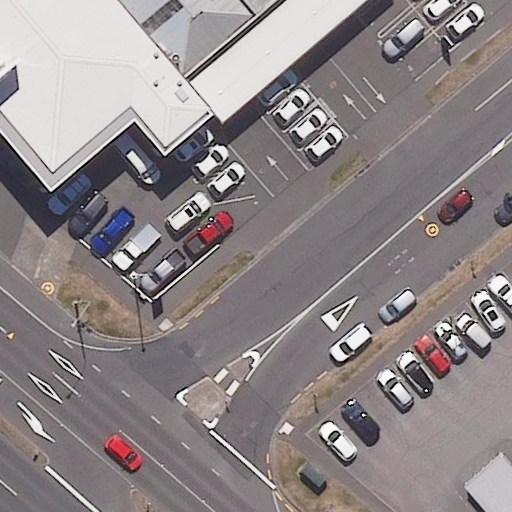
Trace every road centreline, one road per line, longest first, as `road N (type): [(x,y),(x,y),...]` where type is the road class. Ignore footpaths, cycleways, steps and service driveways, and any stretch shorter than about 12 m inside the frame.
road 1 (unclassified): [(511,133),(144,449)]
road 2 (secondary): [(0,325),(144,449)]
